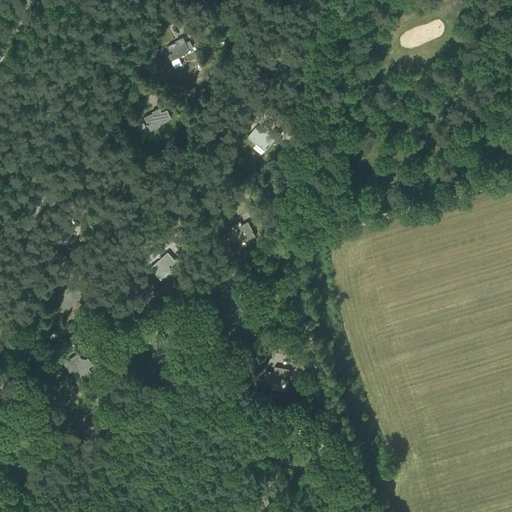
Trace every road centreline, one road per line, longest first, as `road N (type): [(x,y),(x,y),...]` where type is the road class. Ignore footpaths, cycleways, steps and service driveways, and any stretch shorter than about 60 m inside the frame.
road 1 (track): [(290,248),(291,136),(330,0)]
road 2 (track): [(290,248),(511,179)]
road 3 (track): [(354,467),(290,248)]
